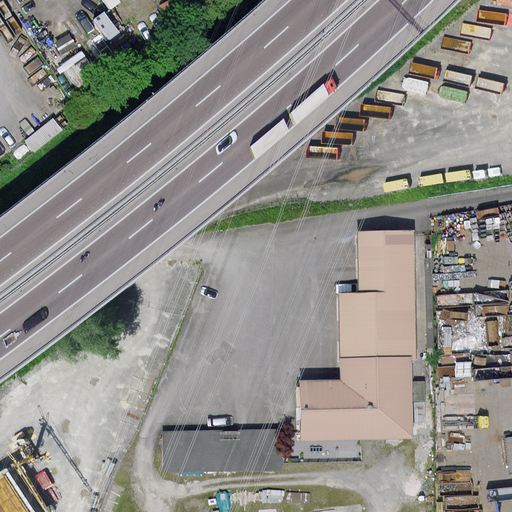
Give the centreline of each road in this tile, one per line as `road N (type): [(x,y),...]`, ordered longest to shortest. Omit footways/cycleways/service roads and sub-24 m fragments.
road 1 (motorway): [(0,337),(212,172),(407,0)]
road 2 (tertiary): [(359,0),(188,148),(0,294)]
road 3 (motorway): [(316,0),(0,259)]
